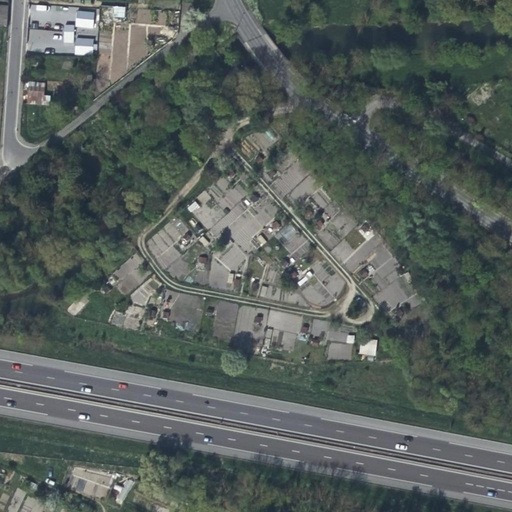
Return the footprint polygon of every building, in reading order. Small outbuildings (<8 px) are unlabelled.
[(124,8),(115,8),(99,7),(99,8),(99,10),(99,13),(111,14),(111,17),(123,18),(124,8)] [(92,29),(95,12),(77,10),(75,26),(92,29)] [(63,25),(63,43),(74,43),(73,25),(63,25)] [(75,38),(75,55),(93,55),(93,38),(75,38)] [(27,84),(26,97),(41,98),(42,85),(27,84)] [(48,99),(41,98),(26,97),(25,106),(48,107),(48,99)] [(190,213),(199,207),(196,201),(187,206),(190,213)] [(279,233),(286,241),(296,232),(290,224),(279,233)] [(254,238),(259,247),(266,242),(261,234),(254,238)] [(198,256),(196,268),(206,269),(208,258),(198,256)] [(64,311),(70,317),(82,306),(74,300),(64,311)] [(271,343),(293,348),(296,334),(268,329),(267,334),(273,335),(271,343)] [(359,341),(357,355),(373,357),(374,343),(359,341)] [(329,342),(328,358),(351,360),(352,344),(329,342)]
